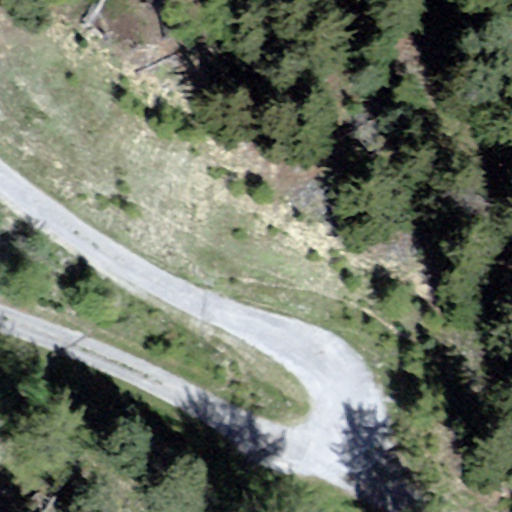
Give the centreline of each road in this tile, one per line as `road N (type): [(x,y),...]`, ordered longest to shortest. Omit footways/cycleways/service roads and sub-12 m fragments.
road 1 (track): [(314,447),(336,437),(347,415),(331,367),(299,344),(119,261),(0,173)]
road 2 (track): [(0,317),(276,442),(314,447)]
road 3 (track): [(314,447),(428,511)]
